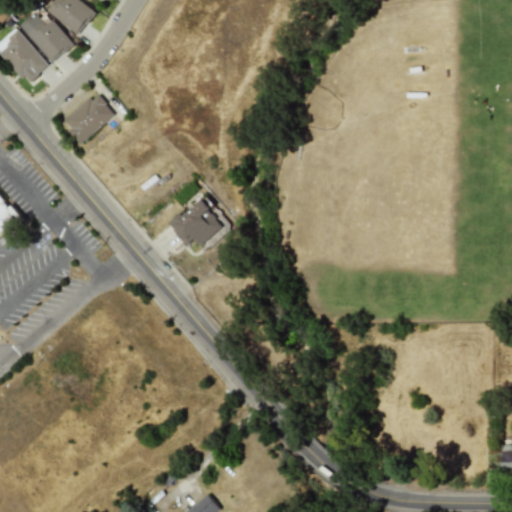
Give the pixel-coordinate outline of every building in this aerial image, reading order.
[(78,34),(96,12),(81,0),(56,0),(48,11),(78,34)] [(0,6),(0,23),(9,14),(0,6)] [(74,45),(44,8),(22,26),(52,63),(74,45)] [(50,65),(18,29),(0,45),(0,51),(30,84),(50,65)] [(117,113),(98,92),(64,123),(83,144),(117,113)] [(0,237),(21,220),(0,194),(0,237)] [(225,224),(203,199),(186,214),(182,210),(168,223),(187,245),(194,238),(201,246),(225,224)] [(511,469),(511,444),(500,445),(501,469),(511,469)] [(216,511),(220,509),(208,494),(185,511),(216,511)]
